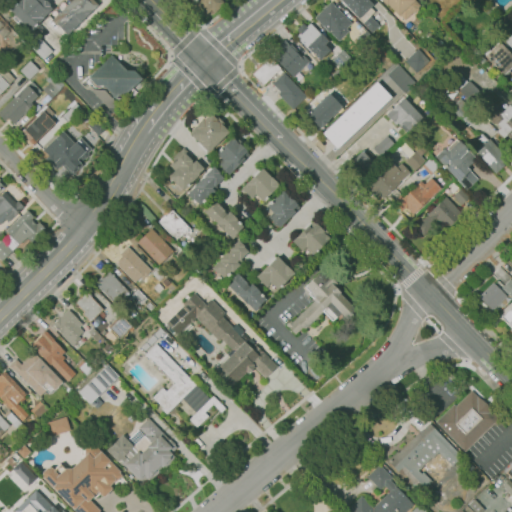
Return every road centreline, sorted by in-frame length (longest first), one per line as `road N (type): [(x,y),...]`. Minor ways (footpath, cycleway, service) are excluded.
road 1 (secondary): [(511,379),(278,136)]
road 2 (residential): [(400,356),(214,511)]
road 3 (secondary): [(145,131),(86,229),(0,315)]
road 4 (residential): [(243,274),(330,190)]
